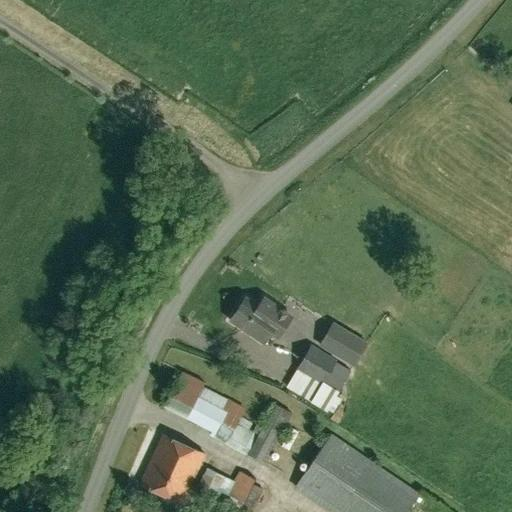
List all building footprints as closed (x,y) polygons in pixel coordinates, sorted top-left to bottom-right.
[(264,343),(271,333),(278,337),(289,321),(279,314),(282,309),(265,297),(259,305),(246,297),(231,320),(264,343)] [(318,346),(354,366),(368,342),(332,322),(318,346)] [(327,412),(327,410),(353,370),(312,345),(287,387),(327,412)] [(276,403),(264,427),(256,423),(252,432),(241,427),(245,418),(243,413),(246,408),(230,400),(228,404),(201,391),(205,384),(182,372),(165,406),(213,430),(211,434),(267,462),(292,411),(276,403)] [(334,511),(407,511),(420,493),(331,434),(296,486),(334,511)] [(188,492),(205,454),(161,435),(139,485),(183,503),(195,509),(199,498),(188,492)] [(250,474),(234,466),(228,476),(203,463),(193,481),(221,496),(225,489),(239,496),(250,474)]
